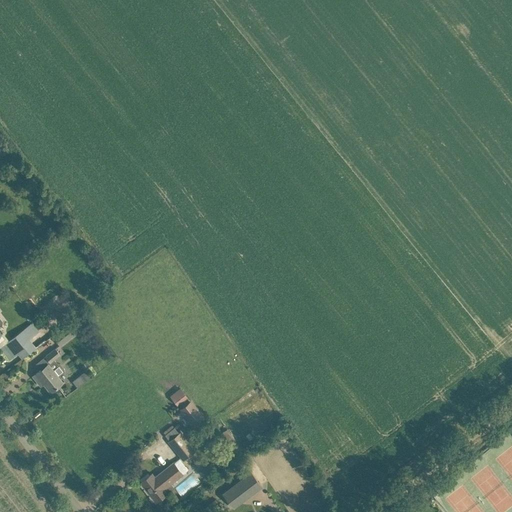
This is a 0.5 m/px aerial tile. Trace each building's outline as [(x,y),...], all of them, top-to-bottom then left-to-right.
[(35,348),(36,347),(29,339),(39,332),(32,322),(21,330),(35,348)] [(53,337),(59,345),(74,334),(68,326),(53,337)] [(23,357),(35,348),(21,330),(9,339),(10,340),(3,345),(12,357),(19,352),(23,357)] [(0,334),(0,346),(8,340),(7,338),(3,333),(1,334),(0,334)] [(50,362),(33,375),(38,382),(41,380),(51,391),(62,382),(58,377),(65,371),(64,368),(61,364),(57,363),(54,359),(60,354),(55,348),(45,356),(50,362)] [(77,386),(90,376),(85,370),(72,380),(77,386)] [(180,387),(170,396),(177,404),(187,396),(180,387)] [(191,399),(179,409),(193,427),(205,417),(191,399)] [(163,432),(165,435),(174,427),(172,424),(163,432)] [(195,451),(180,432),(179,433),(169,440),(167,442),(183,461),(195,451)] [(229,474),(241,464),(237,459),(225,469),(229,474)] [(172,484),(184,474),(173,460),(155,475),(152,472),(140,483),(156,502),(174,487),(172,484)] [(210,464),(204,469),(207,474),(213,469),(210,464)] [(234,508),(257,490),(262,486),(251,471),(222,493),(234,508)] [(221,473),(214,479),(217,483),(225,477),(221,473)] [(216,498),(206,505),(208,509),(218,501),(216,498)]
